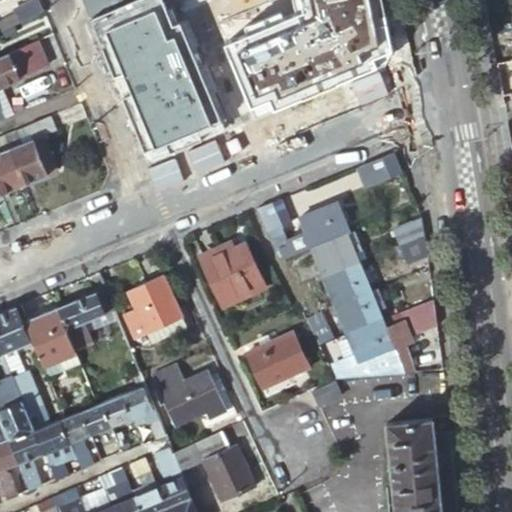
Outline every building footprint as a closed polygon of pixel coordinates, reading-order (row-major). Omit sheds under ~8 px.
[(43,11),(37,0),(29,0),(11,9),(18,23),(43,11)] [(81,0),(89,17),(122,3),(121,0),(81,0)] [(211,0),(221,22),(263,4),(261,0),(211,0)] [(154,113),(203,92),(181,38),(131,58),(154,113)] [(40,67),(30,43),(7,53),(18,77),(40,67)] [(18,77),(7,53),(4,54),(0,56),(0,85),(18,77)] [(511,58),(496,62),(502,95),(511,93),(511,58)] [(0,118),(10,114),(0,91),(0,118)] [(55,129),(49,115),(3,134),(23,184),(57,170),(42,134),(55,129)] [(0,193),(23,184),(3,134),(0,135),(0,193)] [(400,168),(393,150),(357,165),(364,183),(400,168)] [(278,197),(254,207),(273,249),(277,247),(287,243),(285,240),(280,226),(288,222),(278,197)] [(287,243),(277,247),(282,258),(311,246),(347,231),(336,203),(299,218),(305,231),(285,240),(287,243)] [(421,219),(420,217),(392,229),(398,244),(423,233),(422,222),(421,219)] [(354,230),(348,232),(353,244),(359,241),(354,230)] [(348,232),(347,231),(311,246),(315,257),(293,267),(300,283),(322,273),(323,275),(359,260),(356,251),(362,248),(359,241),(353,244),(348,232)] [(423,233),(398,244),(406,263),(426,255),(426,251),(423,233)] [(263,288),(243,244),(233,249),(230,241),(201,255),(220,296),(231,291),(236,301),(263,288)] [(362,248),(356,251),(359,260),(366,257),(362,248)] [(323,275),(334,303),(371,288),(366,276),(372,273),(369,266),(363,269),(359,260),(323,275)] [(158,323),(164,334),(186,324),(163,272),(127,289),(139,315),(128,320),(135,334),(149,328),(158,323)] [(347,332),(383,317),(380,308),(386,306),(377,286),(371,288),(334,303),(347,332)] [(112,308),(104,287),(96,290),(94,290),(56,306),(73,348),(93,340),(84,320),(99,313),(101,318),(106,316),(104,311),(112,308)] [(225,306),(236,301),(231,291),(220,296),(225,306)] [(433,297),(407,308),(414,326),(435,317),(433,297)] [(29,341),(14,305),(0,310),(0,351),(1,353),(29,341)] [(73,348),(56,306),(25,319),(44,364),(75,351),(73,348)] [(305,315),(318,344),(331,339),(318,310),(305,315)] [(412,341),(399,311),(383,317),(347,332),(356,354),(334,363),(340,377),(406,370),(396,347),(411,341),(412,341)] [(154,338),(164,334),(158,323),(149,328),(154,338)] [(262,386),(307,365),(291,331),(246,352),(262,386)] [(49,375),(79,362),(75,351),(44,364),(49,375)] [(172,424),(222,400),(207,368),(185,379),(177,361),(149,373),(172,424)] [(35,428),(61,418),(57,408),(45,413),(26,370),(18,374),(15,368),(8,371),(21,400),(34,428),(35,428)] [(21,400),(8,371),(0,374),(0,404),(2,409),(0,409),(0,442),(9,439),(11,438),(34,428),(21,400)] [(144,384),(140,374),(134,377),(138,386),(144,384)] [(314,391),(319,406),(343,396),(337,381),(314,391)] [(144,384),(138,386),(121,393),(131,416),(142,411),(146,421),(148,421),(156,438),(165,435),(144,384)] [(131,416),(121,393),(101,401),(111,424),(131,416)] [(111,424),(101,401),(96,403),(80,410),(90,432),(111,424)] [(80,410),(61,418),(74,452),(81,468),(92,464),(84,444),(81,436),(90,432),(80,410)] [(394,511),(441,511),(433,417),(386,422),(394,511)] [(74,452),(61,418),(35,428),(44,451),(55,479),(67,474),(61,458),(74,452)] [(114,432),(122,452),(133,447),(125,427),(114,432)] [(11,438),(9,439),(18,461),(29,489),(41,485),(30,456),(44,451),(35,428),(34,428),(11,438)] [(228,446),(220,431),(196,442),(206,463),(222,497),(252,483),(234,443),(228,446)] [(90,432),(81,436),(84,444),(93,440),(90,432)] [(0,501),(17,494),(5,467),(18,461),(9,439),(0,442),(0,501)] [(196,442),(172,452),(181,474),(206,463),(196,442)] [(164,507),(190,496),(181,474),(172,452),(169,445),(154,452),(166,481),(155,486),(164,507)] [(133,474),(137,472),(148,468),(143,457),(129,463),(133,474)] [(109,505),(132,496),(120,467),(108,472),(115,488),(104,493),(109,505)] [(145,490),(155,486),(148,468),(137,472),(145,490)] [(138,511),(151,511),(164,507),(155,486),(145,490),(132,496),(138,511)] [(74,487),(50,497),(55,510),(79,500),(74,487)] [(89,511),(92,511),(109,505),(104,493),(103,490),(84,498),(89,511)] [(138,511),(132,496),(109,505),(111,511),(138,511)] [(196,511),(190,496),(164,507),(151,511),(196,511)] [(56,511),(55,510),(50,497),(35,504),(38,511),(56,511)] [(111,511),(109,505),(92,511),(89,511),(84,498),(79,500),(84,511),(111,511)] [(84,511),(79,500),(55,510),(56,511),(84,511)]
